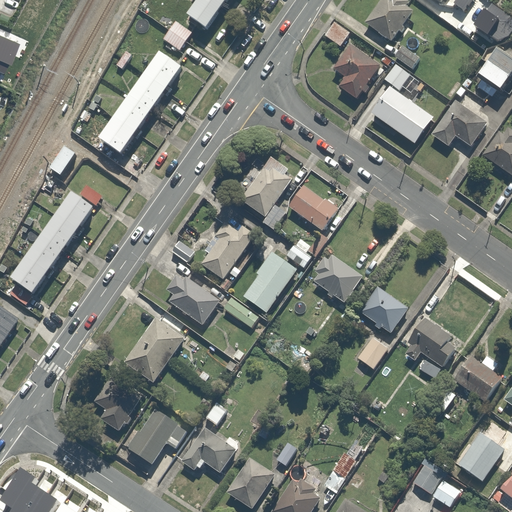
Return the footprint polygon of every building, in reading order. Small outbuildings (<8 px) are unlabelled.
[(232,0),(199,0),(189,13),(210,29),(232,0)] [(390,41),(412,11),(405,6),(408,2),(405,0),(383,0),(366,23),(390,41)] [(490,0),(499,7),(496,10),(511,23),(511,0),(504,0),(503,0),(490,0)] [(192,32),(175,21),(164,38),(182,49),(192,32)] [(351,30),(336,21),(326,38),(341,47),(351,30)] [(21,44),(0,35),(0,68),(5,71),(8,64),(12,66),(21,44)] [(359,100),(381,65),(350,46),(335,70),(344,76),(338,87),(359,100)] [(403,48),(396,58),(413,70),(420,60),(403,48)] [(511,80),(511,60),(499,50),(481,74),(504,91),(511,80)] [(123,70),(134,56),(128,51),(117,66),(123,70)] [(122,156),(186,68),(164,53),(100,140),(122,156)] [(436,117),(401,92),(413,75),(397,63),(385,80),(392,85),(372,113),(416,145),(436,117)] [(94,113),(105,97),(98,93),(88,109),(94,113)] [(489,121),(459,99),(433,135),(449,147),(457,136),(471,146),(489,121)] [(511,129),(510,128),(505,136),(499,132),(483,156),(511,175),(511,129)] [(61,177),(78,153),(67,146),(50,170),(61,177)] [(265,217),(292,178),(285,174),(288,168),(270,156),(240,199),(265,217)] [(88,185),(81,195),(96,206),(103,195),(88,185)] [(306,185),(290,208),(322,231),(339,208),(306,185)] [(94,208),(73,192),(12,278),(19,283),(11,295),(25,305),(94,208)] [(286,212),(275,205),(262,222),(274,230),(286,212)] [(225,280),(230,273),(238,279),(244,270),(236,264),(253,240),(226,222),(205,252),(208,255),(202,264),(225,280)] [(300,237),(287,256),(307,270),(328,240),(320,234),(312,246),(300,237)] [(182,239),(172,252),(189,265),(199,253),(182,239)] [(268,313),(298,270),(272,252),(257,274),(260,276),(245,297),(268,313)] [(315,272),(320,276),(315,282),(344,304),(363,278),(335,256),(332,260),(327,256),(315,272)] [(174,295),(170,302),(203,326),(221,300),(189,277),(186,281),(177,275),(167,290),(174,295)] [(380,287),(362,312),(391,333),(409,308),(380,287)] [(233,298),(225,310),(253,328),(260,317),(233,298)] [(0,350),(21,320),(0,306),(0,350)] [(152,385),(186,337),(157,316),(123,365),(152,385)] [(409,343),(413,346),(406,355),(417,363),(424,353),(445,369),(463,344),(427,318),(409,343)] [(374,333),(358,358),(376,370),(392,345),(374,333)] [(505,379),(496,372),(501,365),(491,357),(486,365),(474,356),(456,381),(487,404),(505,379)] [(511,372),(511,388),(503,402),(511,407),(511,372)] [(99,405),(108,412),(103,419),(121,431),(144,398),(126,385),(119,396),(110,390),(99,405)] [(436,405),(445,413),(458,397),(448,389),(436,405)] [(230,412),(218,402),(206,417),(218,427),(230,412)] [(129,449),(152,465),(180,425),(157,408),(129,449)] [(238,452),(207,428),(181,462),(195,473),(204,461),(221,474),(238,452)] [(484,483),(506,450),(481,434),(459,467),(484,483)] [(359,459),(347,451),(325,487),(337,495),(342,487),(353,469),(359,459)] [(278,478),(251,459),(228,493),(254,511),(278,478)] [(425,465),(413,484),(431,495),(443,477),(425,465)] [(310,466),(299,484),(294,480),(272,511),(315,511),(324,500),(317,495),(328,478),(310,466)] [(511,478),(503,491),(511,497),(511,478)] [(66,503),(34,480),(16,505),(25,511),(68,511),(63,508),(66,503)] [(461,492),(444,480),(433,497),(450,508),(461,492)] [(366,511),(347,499),(337,511),(366,511)]
